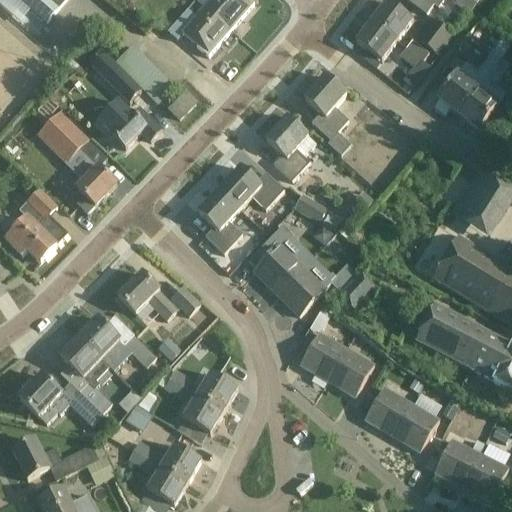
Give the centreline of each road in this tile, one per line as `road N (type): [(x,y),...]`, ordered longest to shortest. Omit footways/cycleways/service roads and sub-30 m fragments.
road 1 (unclassified): [(511,184),(305,33)]
road 2 (residential): [(268,394),(285,493),(274,508),(254,509),(223,495),(259,424)]
road 3 (residential): [(133,212),(305,33)]
road 4 (residential): [(268,394),(257,335),(240,312),(133,212)]
road 5 (residential): [(0,340),(133,212)]
